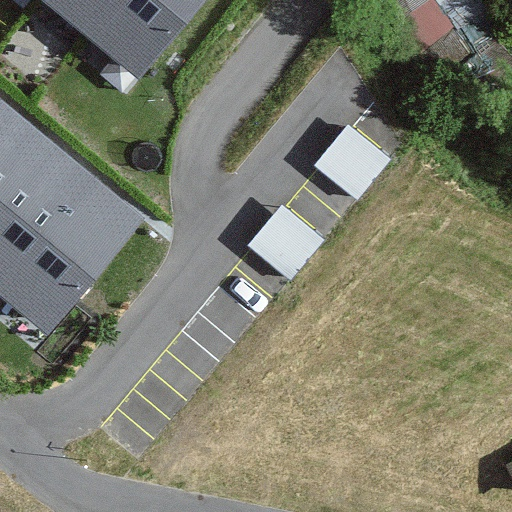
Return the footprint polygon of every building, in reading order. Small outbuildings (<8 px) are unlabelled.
[(41,0),(138,78),(202,0),(41,0)] [(406,0),(424,40),(488,12),(482,0),(406,0)] [(144,218),(0,99),(0,296),(46,335),(144,218)] [(391,160),(347,124),(314,165),(357,201),(391,160)] [(326,240),(282,204),(248,246),(292,282),(326,240)]
